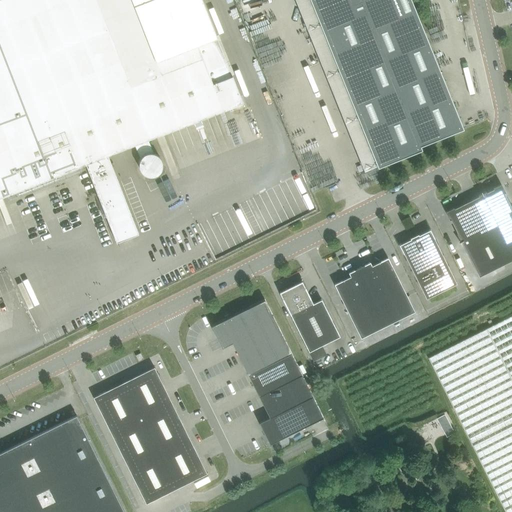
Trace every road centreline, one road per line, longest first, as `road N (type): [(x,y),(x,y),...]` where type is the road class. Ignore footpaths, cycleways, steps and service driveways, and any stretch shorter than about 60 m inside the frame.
road 1 (tertiary): [(158,314),(493,145),(504,117),(479,0)]
road 2 (unclassified): [(158,314),(240,476)]
road 3 (tertiary): [(0,393),(158,314)]
